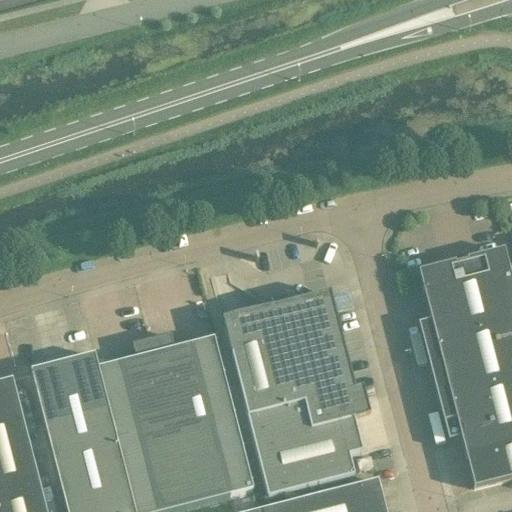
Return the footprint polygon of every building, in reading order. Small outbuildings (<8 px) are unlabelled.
[(417,275),(465,461),(473,492),(511,482),(511,288),(503,253),(417,275)] [(353,480),(348,459),(362,456),(346,396),(354,394),(329,297),(221,325),(229,360),(230,360),(267,502),(353,480)] [(135,363),(107,370),(143,511),(182,511),(252,494),(211,342),(173,353),(170,339),(131,349),(135,363)] [(64,511),(133,511),(94,358),(30,375),(64,511)] [(0,511),(44,511),(11,383),(0,386),(0,511)] [(370,460),(356,464),(359,474),(372,470),(370,460)] [(384,511),(377,484),(267,511),(384,511)]
